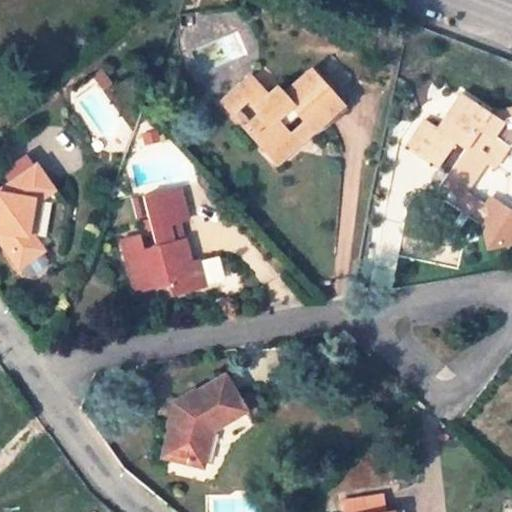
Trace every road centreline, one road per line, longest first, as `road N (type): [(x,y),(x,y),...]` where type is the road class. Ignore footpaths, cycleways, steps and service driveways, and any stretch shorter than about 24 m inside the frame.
road 1 (residential): [(25,366),(355,314)]
road 2 (residential): [(355,314),(492,288),(510,298),(511,321),(456,394),(432,393)]
road 3 (residential): [(141,511),(82,448),(25,366)]
